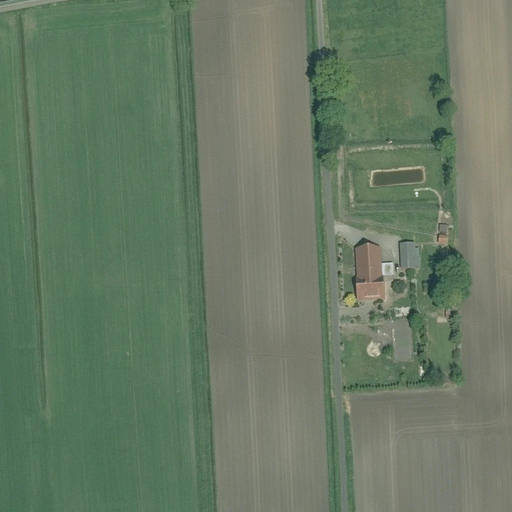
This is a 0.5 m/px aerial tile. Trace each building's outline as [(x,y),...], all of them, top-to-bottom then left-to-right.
[(439,234),(447,234),(447,226),(439,226),(439,234)] [(447,237),(438,236),(437,245),(446,245),(447,237)] [(415,244),(400,244),(401,270),(415,269),(415,244)] [(379,264),(379,248),(358,249),(359,281),(356,281),(357,300),(383,299),(383,280),(380,280),(380,276),(379,264)] [(392,275),(391,264),(379,264),(380,276),(392,275)]
